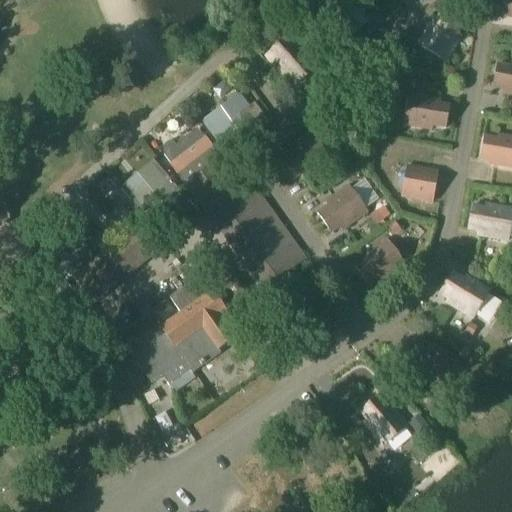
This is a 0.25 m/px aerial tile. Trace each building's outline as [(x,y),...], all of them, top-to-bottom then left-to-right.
[(350,39),(364,27),(357,19),(364,13),(352,0),(330,0),(319,10),(338,32),(341,29),(350,39)] [(456,35),(463,23),(447,14),(442,23),(434,19),(418,46),(446,61),(460,37),(456,35)] [(292,31),(301,22),(297,17),(287,26),(292,31)] [(12,55),(23,61),(42,28),(32,22),(12,55)] [(296,86),(310,73),(304,66),(310,60),(290,36),(266,57),(285,78),(288,76),(296,86)] [(392,57),(390,65),(402,66),(403,59),(392,57)] [(510,67),(497,65),(494,83),(504,85),(502,94),(511,95),(511,63),(511,64),(510,67)] [(390,68),(388,77),(400,78),(401,70),(390,68)] [(239,94),(201,123),(223,152),(266,121),(254,104),(249,107),(239,94)] [(445,129),(449,111),(438,109),(440,100),(409,95),(404,126),(432,131),(432,127),(445,129)] [(170,165),(186,186),(221,161),(197,129),(183,139),(181,138),(177,141),(177,143),(175,145),(183,155),(170,165)] [(304,177),(330,159),(311,133),(288,150),(290,153),(279,161),(290,176),(299,170),(304,177)] [(511,169),(511,137),(498,135),(497,139),(484,137),(481,155),(491,157),(490,165),(511,169)] [(263,293),(307,260),(231,154),(221,161),(186,186),(263,293)] [(332,163),(339,172),(346,167),(339,158),(332,163)] [(132,216),(124,209),(111,222),(119,230),(120,229),(124,235),(145,218),(179,191),(153,160),(120,189),(139,211),(132,216)] [(432,203),(438,172),(407,166),(401,197),(432,203)] [(342,231),(367,212),(349,187),(326,203),(328,206),(317,214),(328,229),(336,223),(342,231)] [(485,209),(472,207),(469,225),(479,227),(477,236),(508,241),(511,220),(511,209),(486,205),(485,209)] [(98,257),(72,278),(94,305),(164,249),(142,222),(110,248),(98,257)] [(388,227),(394,237),(402,232),(395,222),(388,227)] [(45,250),(63,276),(91,254),(70,229),(45,250)] [(110,248),(100,235),(89,245),(98,257),(110,248)] [(379,284),(405,266),(387,240),(364,257),(366,260),(355,268),(366,283),(374,277),(379,284)] [(463,281),(452,274),(442,289),(451,295),(446,302),(473,319),(490,292),(465,277),(463,281)] [(169,318),(204,366),(221,354),(218,350),(234,339),(217,316),(224,311),(228,316),(250,301),(233,278),(191,304),(183,294),(171,302),(178,312),(169,318)] [(193,374),(204,366),(169,318),(132,345),(142,359),(136,363),(151,384),(162,376),(169,386),(191,371),(193,374)] [(478,328),(471,323),(465,333),(472,338),(478,328)] [(421,339),(410,354),(418,360),(413,367),(438,386),(457,361),(434,344),(432,347),(421,339)] [(465,361),(471,351),(464,346),(457,356),(465,361)] [(378,397),(364,409),(370,417),(363,422),(384,447),(408,426),(390,405),(387,407),(378,397)]
